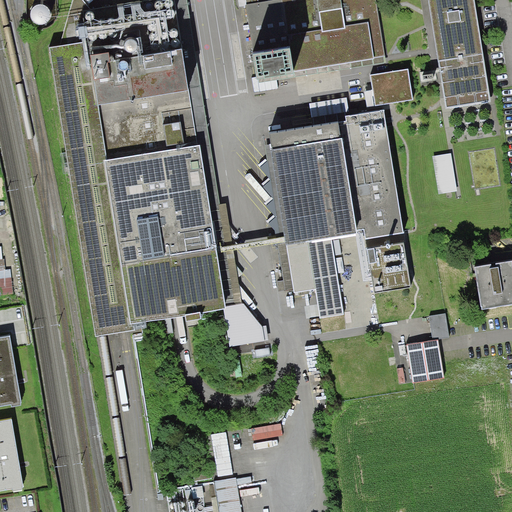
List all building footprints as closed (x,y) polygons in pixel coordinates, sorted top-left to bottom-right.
[(224,309),(226,309),(226,306),(200,146),(197,146),(175,9),(174,0),(151,0),(91,9),(82,0),(73,0),(60,46),(82,42),(87,41),(106,160),(104,160),(131,324),(134,324),(185,315),(186,321),(201,318),(200,313),(224,309)] [(186,0),(174,0),(175,9),(197,146),(200,146),(226,306),(242,303),(226,203),(219,204),(186,0)] [(375,0),(273,0),(245,5),(253,54),(257,79),(258,79),(294,73),(294,71),(374,59),(374,58),(385,56),(375,0)] [(441,83),(445,109),(490,102),(474,0),(428,0),(439,68),(420,71),(422,86),(441,83)] [(34,7),(32,10),(31,13),(31,16),(32,19),(35,22),(37,23),(40,24),(43,23),(46,22),(48,20),(50,17),(50,14),(50,11),(49,8),(46,6),(43,5),(40,4),(37,5),(34,7)] [(106,160),(87,41),(82,42),(60,46),(50,47),(96,336),(135,330),(134,324),(131,324),(104,160),(106,160)] [(386,62),(385,56),(374,58),(374,59),(294,71),(294,73),(258,79),(259,82),(386,62)] [(412,99),(408,69),(371,75),(376,105),(412,99)] [(276,238),(285,236),(295,292),(316,289),(320,318),(343,314),(331,239),(357,235),(356,230),(364,229),(366,239),(403,232),(384,110),(346,116),(347,121),(339,122),(341,138),(273,150),(272,144),(266,145),(268,161),(265,159),(258,165),(269,178),(261,184),(272,197),(264,203),(274,215),(267,221),(274,230),(276,238)] [(272,144),(273,150),(341,138),(339,122),(270,133),(272,144)] [(451,153),(433,156),(439,194),(457,191),(451,153)] [(404,243),(367,249),(374,293),(411,287),(404,243)] [(511,261),(474,267),(481,309),(511,304),(511,261)] [(0,294),(12,293),(10,278),(0,279),(0,294)] [(242,303),(226,306),(226,309),(224,309),(228,347),(264,340),(262,326),(244,303),(242,303)] [(446,313),(429,316),(433,340),(438,339),(450,338),(446,313)] [(11,335),(0,336),(0,406),(11,405),(12,407),(21,405),(21,403),(22,403),(11,335)] [(433,340),(406,345),(413,383),(445,378),(438,339),(433,340)] [(269,348),(254,350),(256,357),(270,355),(269,348)] [(12,419),(0,421),(0,491),(13,489),(13,491),(22,489),(22,487),(23,487),(12,419)] [(214,481),(219,511),(241,511),(236,477),(214,481)]
